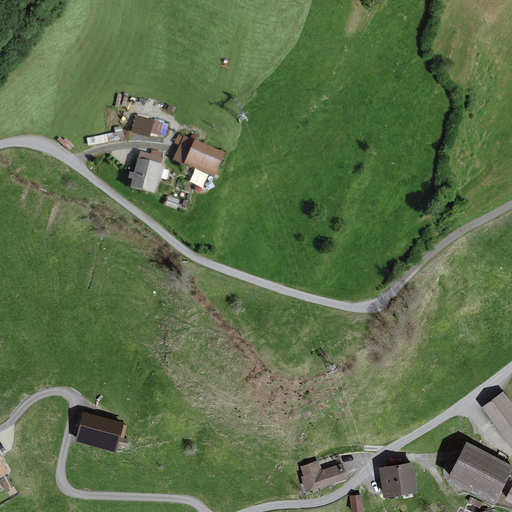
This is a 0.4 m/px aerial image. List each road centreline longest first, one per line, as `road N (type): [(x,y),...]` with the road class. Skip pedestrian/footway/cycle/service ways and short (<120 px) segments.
road 1 (tertiary): [(0,144),(50,149),(204,263),(350,308),(389,298),(464,229),(511,205)]
road 2 (track): [(0,428),(37,399),(62,394),(75,408),(61,466),(67,488),(186,499),(206,511)]
road 3 (tertiary): [(511,367),(331,499),(248,511)]
